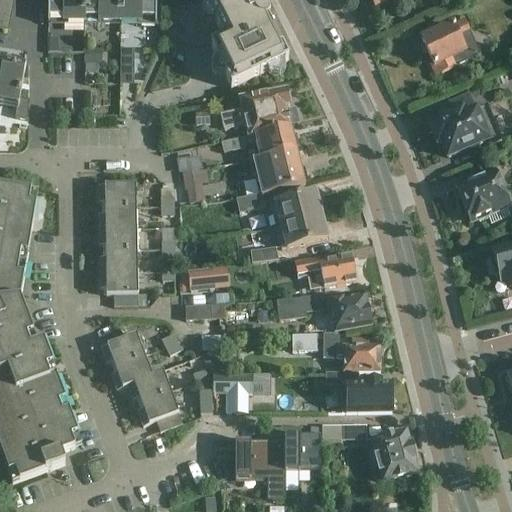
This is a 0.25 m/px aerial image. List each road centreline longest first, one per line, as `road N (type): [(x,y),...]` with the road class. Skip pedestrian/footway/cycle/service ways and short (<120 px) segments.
road 1 (tertiary): [(436,363),(371,147),(299,0)]
road 2 (residential): [(127,488),(72,348),(68,164)]
road 3 (residential): [(35,0),(39,164)]
road 4 (tertiary): [(476,511),(436,363)]
